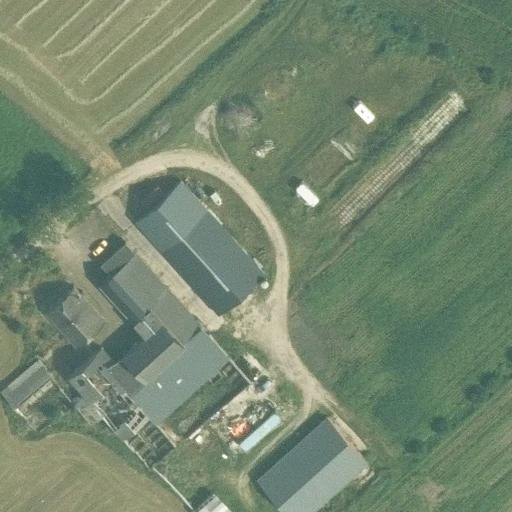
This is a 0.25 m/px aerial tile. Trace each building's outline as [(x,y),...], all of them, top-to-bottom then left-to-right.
[(312,204),(320,196),(303,178),(295,186),(312,204)] [(218,313),(263,273),(180,180),(135,220),(218,313)] [(141,197),(148,206),(167,191),(161,182),(141,197)] [(37,358),(0,389),(0,393),(4,398),(26,422),(35,432),(37,435),(70,406),(73,403),(90,423),(91,423),(93,421),(101,414),(148,466),(151,470),(152,469),(191,511),(234,511),(175,448),(176,447),(129,394),(189,341),(187,339),(201,327),(125,241),(105,259),(115,270),(100,284),(144,334),(114,361),(100,346),(59,383),(42,364),(37,358)] [(76,344),(103,320),(73,287),(46,311),(76,344)] [(70,372),(88,356),(78,345),(77,347),(66,335),(50,349),(70,372)] [(285,511),(309,511),(366,462),(326,417),(256,479),(285,511)]
